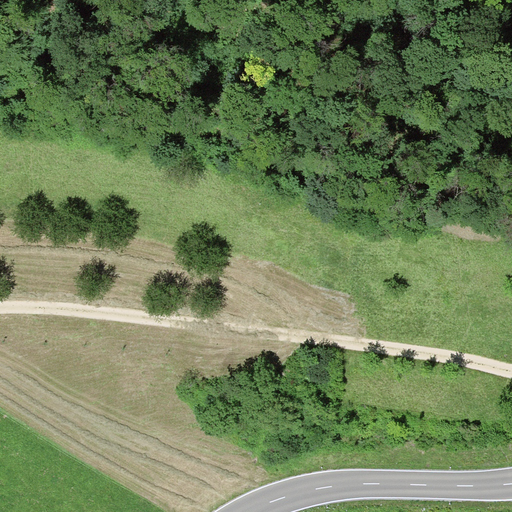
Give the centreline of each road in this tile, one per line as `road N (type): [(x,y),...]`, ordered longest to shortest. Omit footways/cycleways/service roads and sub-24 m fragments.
road 1 (track): [(0,308),(389,346),(511,370)]
road 2 (secondary): [(511,482),(319,488),(250,511)]
